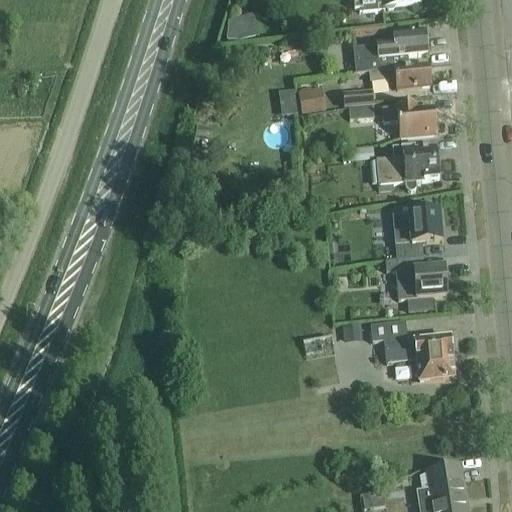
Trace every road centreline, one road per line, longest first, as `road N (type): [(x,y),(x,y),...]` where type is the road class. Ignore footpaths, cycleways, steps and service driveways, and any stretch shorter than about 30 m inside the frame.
road 1 (primary): [(0,446),(164,0)]
road 2 (residential): [(511,361),(476,0)]
road 3 (unclassified): [(0,316),(56,198),(120,0)]
